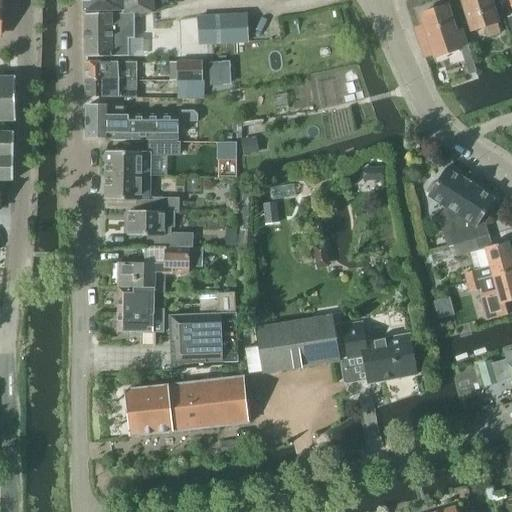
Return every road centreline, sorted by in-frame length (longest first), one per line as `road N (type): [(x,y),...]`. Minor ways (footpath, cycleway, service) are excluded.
road 1 (residential): [(77,0),(84,511)]
road 2 (residential): [(5,348),(24,133),(25,0)]
road 3 (residential): [(221,511),(511,429)]
road 4 (residential): [(511,175),(434,125),(374,0)]
road 5 (residential): [(7,511),(5,348)]
